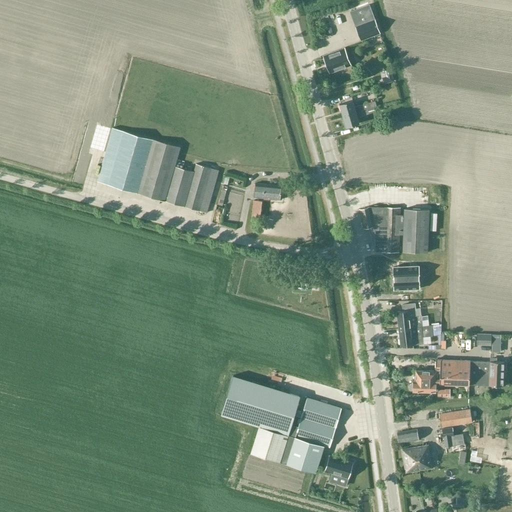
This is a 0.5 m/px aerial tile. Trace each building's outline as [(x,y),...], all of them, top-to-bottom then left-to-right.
[(369,5),(353,10),(359,26),(356,27),(361,41),(380,34),(375,20),(369,5)] [(343,49),(322,57),(329,74),(350,66),(343,49)] [(394,81),(390,69),(385,71),(386,76),(382,77),(384,84),(394,81)] [(339,104),(342,116),(375,108),(374,107),(377,106),(375,100),(355,106),(353,100),(339,104)] [(376,112),(375,108),(342,116),(346,127),(360,123),(358,117),(376,112)] [(107,152),(98,183),(117,188),(200,211),(209,179),(216,181),(219,171),(212,169),(196,164),(194,172),(174,166),(179,148),(132,135),(113,129),(107,152)] [(281,201),(282,186),(256,184),(255,199),(281,201)] [(228,187),(223,185),(221,191),(222,191),(219,199),(220,199),(218,205),(222,206),(228,187)] [(261,218),(262,202),(254,201),(253,217),(261,218)] [(399,214),(399,206),(383,206),(383,207),(371,207),(360,209),(364,228),(368,227),(375,252),(398,252),(399,232),(402,233),(402,250),(427,251),(427,208),(403,208),(403,214),(399,214)] [(395,289),(419,288),(418,273),(409,274),(408,266),(393,267),(395,289)] [(398,328),(398,329),(423,326),(422,315),(416,315),(415,303),(402,304),(402,311),(397,312),(398,328)] [(432,325),(423,326),(398,329),(400,346),(424,343),(423,337),(433,336),(432,325)] [(492,334),(477,333),(476,345),(491,346),(492,334)] [(501,334),(492,334),(492,352),(500,352),(501,334)] [(469,369),(469,366),(470,361),(436,359),(435,371),(435,378),(439,379),(439,383),(469,385),(469,369)] [(488,385),(490,361),(470,361),(469,366),(469,369),(469,385),(488,385)] [(504,362),(490,361),(488,385),(504,386),(504,362)] [(434,392),(435,378),(435,371),(417,370),(416,381),(413,381),(412,390),(434,392)] [(233,377),(222,415),(260,427),(260,426),(289,435),(292,425),(301,397),(233,377)] [(260,427),(252,454),(317,473),(325,446),(331,447),(342,409),(342,408),(307,399),(303,414),(297,413),(296,417),(302,418),(300,427),(292,425),(289,435),(260,426),(260,427)] [(469,411),(440,415),(442,428),(470,424),(471,424),(470,418),(469,411)] [(452,427),(442,429),(444,447),(464,444),(462,434),(453,436),(452,427)] [(399,442),(418,439),(416,429),(397,433),(399,442)] [(405,471),(430,468),(427,446),(402,449),(405,471)] [(354,462),(329,454),(324,471),(349,479),(354,462)] [(470,505),(470,497),(456,497),(456,504),(470,505)]
